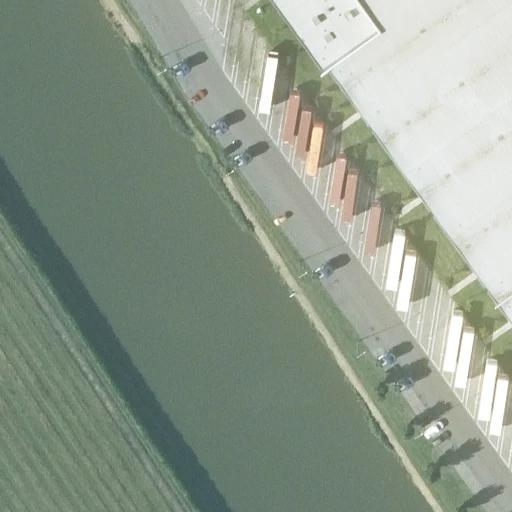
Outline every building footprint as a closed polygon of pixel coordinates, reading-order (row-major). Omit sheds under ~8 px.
[(200,0),(220,34),(231,28),(214,0),(200,0)] [(511,0),(285,0),(322,52),(327,49),(511,305),(511,0)] [(280,122),(294,115),(271,67),(257,74),(280,122)] [(376,220),(365,228),(398,273),(409,265),(376,220)] [(435,301),(423,309),(450,349),(463,340),(435,301)]
